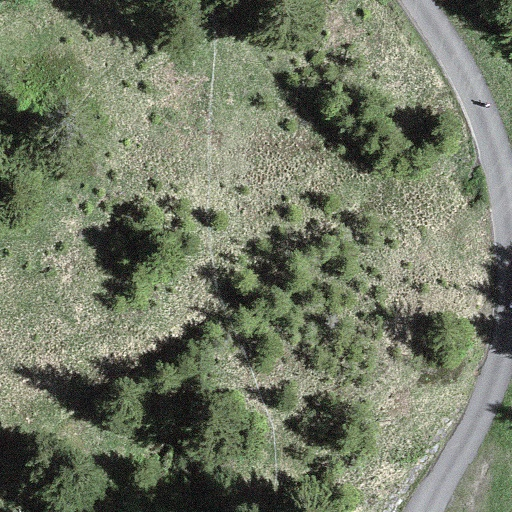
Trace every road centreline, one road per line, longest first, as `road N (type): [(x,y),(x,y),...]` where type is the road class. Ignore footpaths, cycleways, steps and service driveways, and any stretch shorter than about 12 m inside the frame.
road 1 (track): [(511,256),(489,129),(415,0)]
road 2 (track): [(423,511),(500,358),(511,291)]
